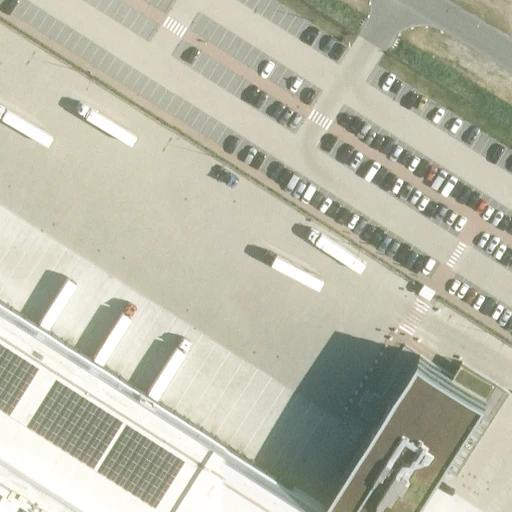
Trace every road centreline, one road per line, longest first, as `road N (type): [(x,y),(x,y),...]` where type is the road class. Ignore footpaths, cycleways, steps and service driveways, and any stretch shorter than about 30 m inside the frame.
road 1 (unknown): [(398,297),(0,67)]
road 2 (unclassified): [(511,64),(408,0)]
